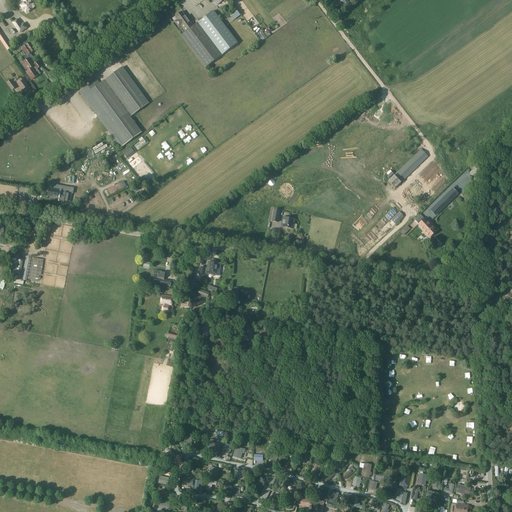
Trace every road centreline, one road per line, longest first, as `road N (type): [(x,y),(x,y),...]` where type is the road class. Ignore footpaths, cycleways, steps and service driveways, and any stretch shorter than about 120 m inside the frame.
road 1 (unclassified): [(481,290),(0,211)]
road 2 (unclassified): [(490,511),(481,290)]
road 3 (track): [(385,422),(380,356),(301,332),(308,262)]
road 4 (unclassified): [(0,125),(172,0)]
road 5 (unclassified): [(481,290),(477,160),(511,127)]
